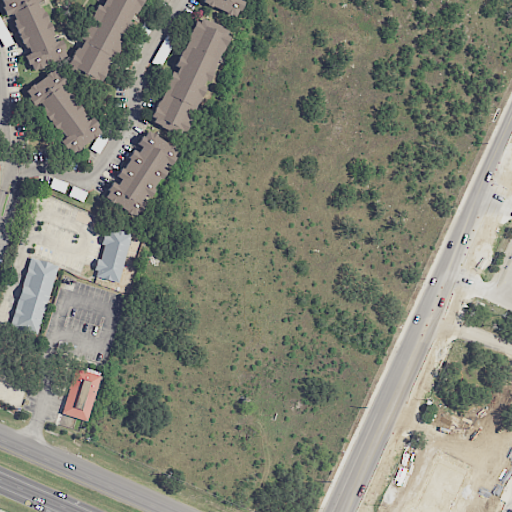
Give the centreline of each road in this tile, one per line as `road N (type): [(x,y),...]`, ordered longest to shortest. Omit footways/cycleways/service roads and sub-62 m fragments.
road 1 (secondary): [(350,511),(511,159)]
road 2 (primary): [(168,511),(0,438)]
